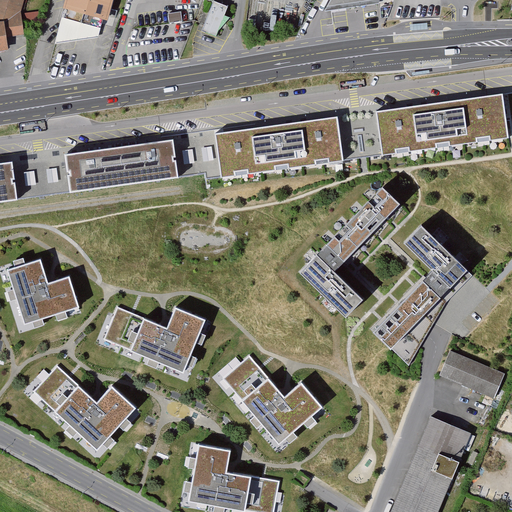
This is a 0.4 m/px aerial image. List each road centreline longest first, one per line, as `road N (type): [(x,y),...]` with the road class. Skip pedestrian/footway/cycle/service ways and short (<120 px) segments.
road 1 (primary): [(511,42),(356,52),(0,107)]
road 2 (unclassified): [(0,435),(141,511)]
